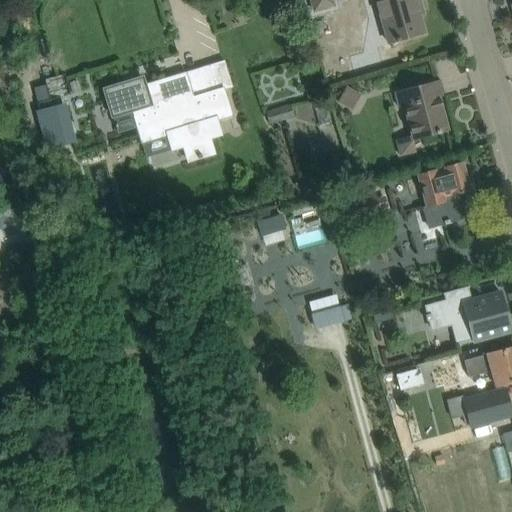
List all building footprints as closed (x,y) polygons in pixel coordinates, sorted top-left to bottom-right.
[(308,0),(312,14),(335,7),(333,0),(308,0)] [(375,0),(388,44),(423,34),(414,2),(418,0),(417,0),(375,0)] [(142,78),(103,90),(112,117),(132,111),(137,129),(142,145),(143,144),(163,138),(168,152),(172,150),(184,147),(188,162),(213,154),(209,139),(220,135),(215,120),(230,115),(224,99),(218,101),(216,92),(208,66),(183,73),(188,89),(172,93),(168,78),(166,79),(167,80),(144,87),(142,78)] [(398,108),(403,107),(412,141),(448,132),(439,98),(444,96),(439,80),(394,93),(398,108)] [(360,95),(345,87),(336,103),(350,112),(360,95)] [(64,105),(36,113),(40,128),(69,120),(64,105)] [(289,106),(266,113),(269,126),(293,119),(289,106)] [(425,208),(422,209),(427,229),(461,220),(460,217),(469,214),(463,193),(470,191),(462,162),(443,167),(444,169),(435,172),(435,170),(416,175),(425,208)] [(336,227),(349,223),(350,225),(382,216),(375,192),(343,200),(342,197),(328,200),(336,227)] [(209,208),(192,211),(196,226),(214,221),(211,208),(209,208)] [(254,221),(259,237),(261,237),(280,230),(284,229),(279,213),(254,221)] [(225,296),(242,291),(241,287),(235,268),(235,267),(218,272),(225,296)] [(431,332),(451,326),(456,345),(473,340),(473,341),(510,331),(510,330),(509,330),(499,294),(500,294),(500,293),(471,301),(468,289),(469,288),(468,287),(443,294),(444,301),(424,306),(431,332)] [(381,313),(371,315),(373,324),(383,322),(381,313)] [(511,347),(463,361),(467,378),(491,371),(495,387),(511,382),(511,347)] [(412,382),(436,378),(433,361),(409,365),(412,382)] [(395,375),(399,391),(413,387),(409,372),(395,375)] [(504,389),(485,394),(463,400),(470,428),(511,416),(504,389)] [(511,431),(501,435),(506,454),(511,451),(511,431)]
